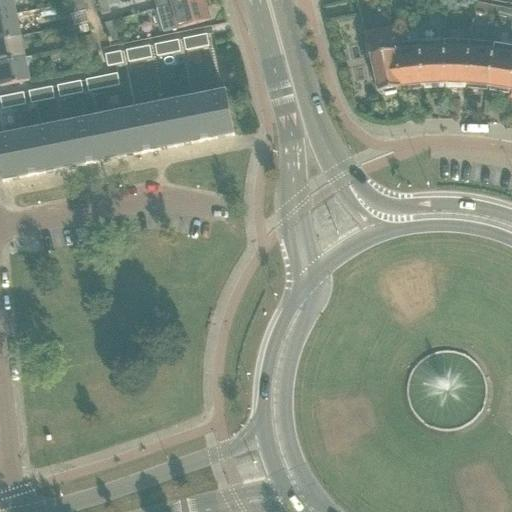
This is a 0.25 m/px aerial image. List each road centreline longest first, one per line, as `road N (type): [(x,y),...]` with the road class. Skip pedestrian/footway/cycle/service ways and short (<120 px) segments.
road 1 (secondary): [(265,434),(34,511)]
road 2 (residential): [(221,209),(131,201),(0,227)]
road 3 (primary): [(255,0),(291,141),(292,219)]
road 4 (primary): [(316,269),(316,296),(287,357),(281,399),(285,438),(304,480)]
road 5 (primary): [(346,180),(317,129),(280,0)]
road 6 (primary): [(511,217),(391,205),(346,180)]
road 7 (primary): [(303,285),(267,361),(265,434)]
road 8 (primary): [(511,241),(448,226),(377,232)]
road 9 (residential): [(0,373),(11,495)]
